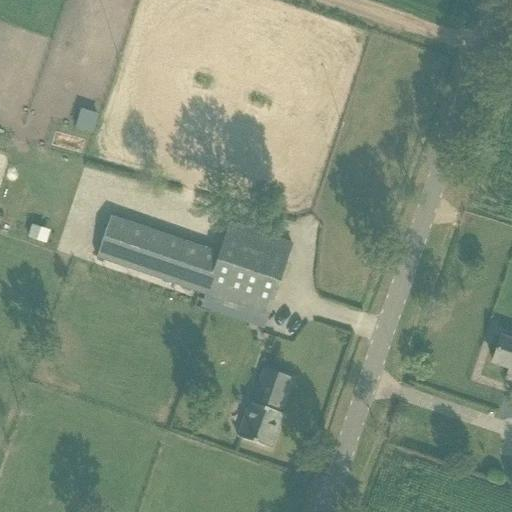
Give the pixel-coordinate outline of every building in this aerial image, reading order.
[(80,112),(75,129),(91,134),(96,117),(80,112)] [(230,224),(219,255),(110,218),(96,259),(205,296),(204,300),(264,321),(290,245),(230,224)] [(492,364),(509,370),(506,380),(511,382),(511,343),(500,339),(492,364)] [(237,439),(270,450),(282,416),(279,415),(292,380),(263,370),(251,405),(249,404),(237,439)] [(475,429),(467,452),(492,460),(499,438),(475,429)]
